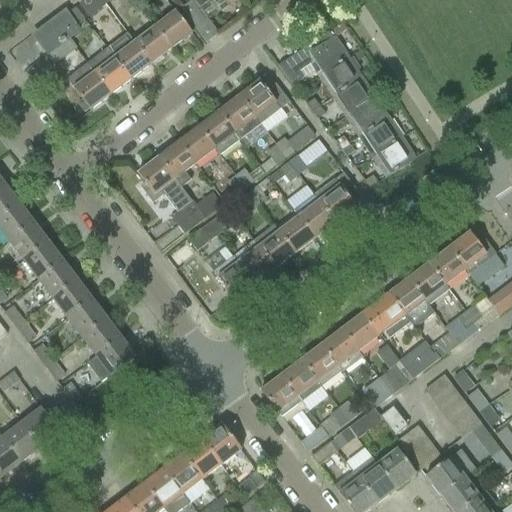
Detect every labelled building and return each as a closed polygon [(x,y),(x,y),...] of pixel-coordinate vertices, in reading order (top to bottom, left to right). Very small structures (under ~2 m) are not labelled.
[(98,0),(97,1),(96,0),(86,0),(78,7),(88,20),(105,8),(103,6),(104,5),(100,0),(98,0)] [(196,0),(180,12),(195,31),(208,23),(200,12),(216,0),(224,0),(229,8),(240,0),(249,0),(250,0),(196,0)] [(49,34),(33,42),(46,58),(48,56),(67,42),(78,33),(75,29),(84,23),(75,11),(74,12),(66,17),(54,30),(49,34)] [(174,14),(153,30),(170,52),(191,36),(174,14)] [(153,30),(133,45),(150,67),(170,52),(153,30)] [(279,67),(277,68),(292,88),(302,81),(298,75),(316,63),(324,76),(347,61),(333,40),(329,34),(288,61),(279,67)] [(127,37),(107,52),(130,82),(150,67),(133,45),(127,37)] [(56,66),(74,52),(67,42),(48,56),(56,66)] [(87,67),(93,76),(110,98),(130,82),(107,52),(87,67)] [(347,61),(324,76),(333,89),(331,90),(335,97),(360,81),(356,74),(359,71),(352,60),(348,62),(347,61)] [(87,67),(66,83),(72,92),(80,103),(76,106),(83,115),(87,111),(89,114),(110,98),(93,76),(87,67)] [(342,103),(351,116),(373,101),(360,81),(335,97),(340,104),(342,103)] [(259,84),(239,99),(259,127),(289,105),(275,86),(266,93),(259,84)] [(239,99),(218,115),(239,142),(259,127),(239,99)] [(306,106),(305,107),(311,114),(311,113),(319,108),(313,101),(306,106)] [(357,130),(362,137),(386,121),(373,101),(351,116),(359,129),(357,130)] [(311,113),(311,114),(317,121),(324,115),(319,108),(311,113)] [(218,115),(198,130),(215,152),(219,157),(239,142),(218,115)] [(369,143),(377,156),(399,141),(386,121),(362,137),(367,144),(369,143)] [(198,130),(178,145),(195,167),(215,152),(198,130)] [(335,144),(340,151),(348,146),(343,139),(335,144)] [(284,140),(274,148),(280,155),(282,153),(286,159),(294,153),(284,140)] [(399,141),(377,156),(386,169),(384,170),(389,177),(413,161),(399,141)] [(178,145),(158,160),(175,182),(180,189),(190,182),(185,175),(195,167),(178,145)] [(348,146),(340,151),(346,159),(354,154),(348,146)] [(280,155),(274,148),(266,154),(275,167),(286,159),(282,153),(280,155)] [(297,158),(286,166),(291,172),(294,169),(299,176),(307,170),(297,158)] [(158,160),(137,176),(145,186),(141,189),(152,205),(162,197),(176,215),(191,203),(180,189),(175,182),(158,160)] [(291,172),(286,166),(279,172),(289,184),(299,176),(294,169),(291,172)] [(244,173),(235,180),(240,186),(242,184),(246,189),(252,184),(244,173)] [(333,183),(314,198),(335,226),(355,210),(348,201),(357,194),(343,175),(333,183)] [(372,177),(364,183),(370,191),(378,185),(372,177)] [(235,180),(225,187),(233,198),(246,189),(242,184),(240,186),(235,180)] [(0,191),(0,221),(18,207),(4,188),(0,191)] [(306,188),(286,203),(298,219),(315,241),(335,226),(314,198),(306,188)] [(255,189),(246,197),(250,202),(254,200),(259,206),(265,202),(255,189)] [(206,220),(222,208),(212,196),(195,209),(194,209),(197,214),(199,216),(202,214),(206,220)] [(246,197),(238,202),(248,215),(257,208),(259,206),(254,200),(250,202),(246,197)] [(176,215),(170,219),(177,229),(197,214),(194,209),(195,209),(191,203),(176,215)] [(0,221),(0,233),(9,245),(33,226),(18,207),(0,221)] [(177,229),(184,237),(206,220),(202,214),(199,216),(197,214),(177,229)] [(315,241),(298,219),(278,234),(295,257),(315,241)] [(216,220),(206,228),(210,233),(214,230),(218,236),(225,231),(216,220)] [(9,245),(23,264),(47,245),(33,226),(9,245)] [(206,228),(188,242),(197,253),(218,236),(214,230),(210,233),(206,228)] [(253,244),(258,249),(275,272),(295,257),(278,234),(273,228),(253,244)] [(463,238),(448,250),(463,271),(465,273),(466,273),(469,277),(477,288),(503,269),(494,258),(495,257),(484,243),(478,247),(468,235),(463,238)] [(248,257),(237,265),(255,287),(275,272),(258,249),(253,244),(243,251),(248,257)] [(23,264),(38,283),(62,265),(47,245),(23,264)] [(224,250),(205,265),(234,303),(255,287),(237,265),(233,259),(232,260),(224,250)] [(448,250),(427,266),(445,289),(465,273),(448,250)] [(38,283),(52,302),(77,284),(62,265),(38,283)] [(427,266),(407,281),(428,309),(448,293),(445,289),(427,266)] [(407,281),(387,296),(404,319),(409,326),(414,332),(434,316),(428,309),(425,304),(407,281)] [(52,302),(66,321),(91,303),(77,284),(52,302)] [(511,285),(488,303),(498,317),(511,306),(511,285)] [(388,341),(409,326),(387,296),(366,312),(362,316),(379,339),(384,335),(388,341)] [(66,321),(81,341),(106,322),(91,303),(66,321)] [(474,308),(465,315),(465,316),(464,317),(469,323),(471,321),(475,326),(483,321),(474,308)] [(3,316),(15,331),(22,325),(11,310),(3,316)] [(465,316),(465,315),(456,322),(465,334),(475,326),(471,321),(469,323),(464,317),(465,316)] [(362,316),(341,331),(358,354),(379,339),(362,316)] [(81,341),(95,360),(120,341),(106,322),(81,341)] [(22,325),(15,331),(27,347),(35,341),(22,325)] [(341,331),(321,347),(338,370),(342,375),(351,369),(347,363),(358,354),(341,331)] [(120,341),(95,360),(110,379),(135,360),(120,341)] [(438,344),(427,352),(431,358),(434,356),(439,363),(448,357),(438,344)] [(425,345),(410,357),(423,374),(439,363),(434,356),(431,358),(427,352),(429,350),(425,345)] [(321,347),(301,362),(322,390),(342,375),(338,370),(321,347)] [(33,354),(44,369),(52,363),(41,348),(33,354)] [(399,365),(412,383),(423,374),(410,357),(399,365)] [(301,362),(280,377),(302,406),(322,390),(301,362)] [(52,363),(44,369),(56,385),(64,379),(52,363)] [(394,369),(378,381),(382,386),(380,387),(385,393),(388,391),(393,397),(407,386),(394,369)] [(462,373),(453,380),(464,395),(473,389),(462,373)] [(12,374),(0,383),(0,390),(3,394),(18,382),(12,374)] [(280,377),(260,393),(281,421),(282,421),(285,425),(305,410),(302,406),(280,377)] [(424,392),(431,402),(451,388),(444,378),(424,392)] [(382,386),(378,381),(362,393),(375,410),(393,397),(388,391),(385,393),(380,387),(382,386)] [(62,392),(73,407),(81,401),(70,386),(62,392)] [(431,402),(439,412),(458,398),(451,388),(431,402)] [(466,400),(478,416),(488,408),(475,393),(466,400)] [(439,412),(446,422),(466,408),(458,398),(439,412)] [(347,404),(338,411),(347,424),(356,417),(347,404)] [(446,422),(453,432),(473,418),(466,408),(446,422)] [(487,409),(478,416),(489,430),(498,422),(488,408),(487,409)] [(382,422),(394,439),(407,430),(392,410),(379,419),(382,422)] [(40,411),(21,426),(40,451),(59,436),(40,411)] [(338,411),(329,418),(338,431),(347,424),(338,411)] [(374,412),(347,432),(354,441),(355,443),(382,422),(379,419),(374,412)] [(473,418),(453,432),(461,442),(481,428),(473,418)] [(207,438),(200,443),(220,469),(240,454),(220,427),(219,428),(217,425),(205,435),(207,438)] [(21,426),(2,441),(20,465),(40,451),(21,426)] [(471,436),(490,461),(500,454),(480,428),(471,436)] [(397,444),(405,454),(423,439),(416,429),(397,444)] [(299,445),(306,455),(327,439),(320,430),(299,445)] [(495,438),(507,453),(511,449),(511,440),(504,430),(495,438)] [(347,432),(332,443),(339,452),(354,441),(347,432)] [(405,454),(413,464),(431,449),(423,439),(405,454)] [(2,441),(0,442),(0,478),(1,480),(20,465),(2,441)] [(192,445),(179,454),(201,483),(220,469),(200,443),(194,447),(192,445)] [(310,458),(310,459),(310,460),(311,461),(317,469),(336,454),(329,445),(313,457),(310,458)] [(431,449),(413,464),(420,474),(439,459),(431,449)] [(364,451),(346,463),(352,472),(370,460),(364,451)] [(397,452),(377,467),(396,492),(416,477),(397,452)] [(170,466),(162,472),(182,498),(201,483),(179,454),(168,463),(170,466)] [(425,480),(440,499),(465,481),(475,473),(460,454),(425,480)] [(500,454),(490,461),(501,475),(511,468),(500,454)] [(352,475),(358,482),(377,507),(396,492),(377,467),(371,460),(352,475)] [(154,473),(141,483),(162,511),(181,511),(189,506),(182,498),(162,472),(157,476),(154,473)] [(263,485),(255,473),(247,479),(256,491),(263,485)] [(358,482),(352,475),(333,490),(349,511),(370,511),(377,507),(358,482)] [(440,499),(449,511),(462,511),(479,500),(465,481),(440,499)] [(132,495),(124,501),(132,511),(162,511),(141,483),(130,492),(132,495)] [(462,511),(497,511),(485,496),(479,500),(462,511)] [(224,497),(216,503),(222,511),(227,511),(232,508),(224,497)] [(256,499),(248,505),(253,511),(262,511),(265,511),(256,499)] [(117,502),(103,511),(132,511),(124,501),(119,505),(117,502)] [(222,511),(216,503),(203,511),(222,511)]
